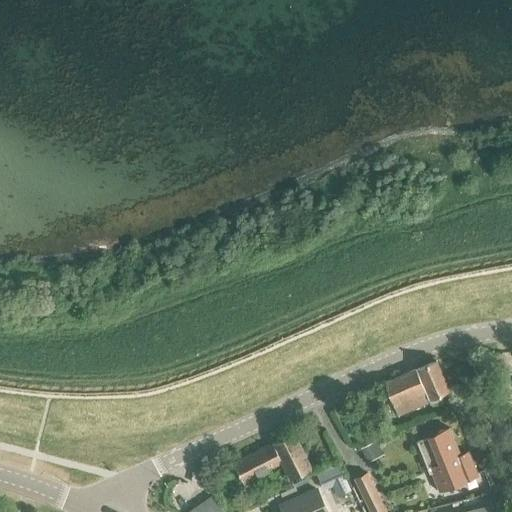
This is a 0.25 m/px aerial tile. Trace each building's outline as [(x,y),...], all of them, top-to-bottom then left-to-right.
[(429,401),(430,403),(440,398),(438,394),(448,389),(435,360),(383,382),(397,414),(429,401)] [(466,452),(459,455),(448,428),(416,441),(427,468),(452,458),(463,486),(478,480),(466,452)] [(271,442),(281,464),(285,471),(284,471),(287,479),(309,468),(291,432),(271,442)] [(269,470),(281,464),(271,442),(232,463),(245,491),(273,477),(269,470)] [(337,496),(350,490),(338,467),(318,477),(324,489),(332,485),(337,496)] [(354,479),(365,501),(378,495),(366,473),(354,479)] [(280,505),(282,511),(326,511),(316,488),(280,505)]
